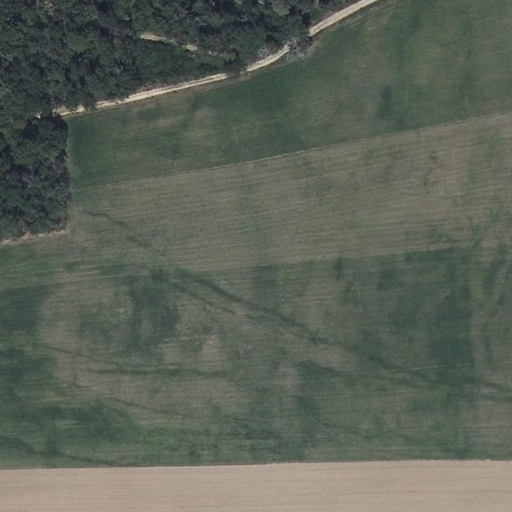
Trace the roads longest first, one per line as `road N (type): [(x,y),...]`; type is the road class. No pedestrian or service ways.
road 1 (track): [(259,61),(58,115),(0,121)]
road 2 (track): [(259,61),(28,0)]
road 3 (track): [(368,0),(259,61)]
